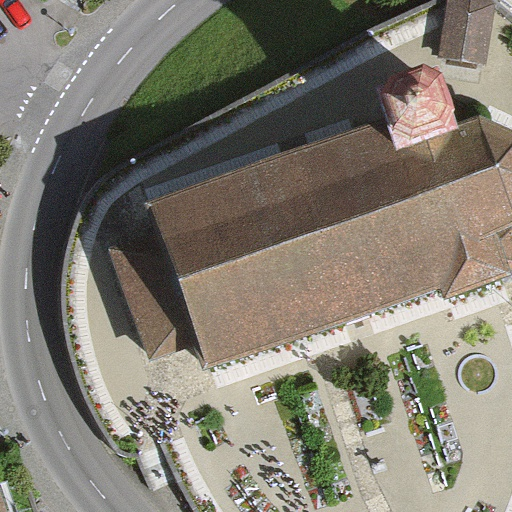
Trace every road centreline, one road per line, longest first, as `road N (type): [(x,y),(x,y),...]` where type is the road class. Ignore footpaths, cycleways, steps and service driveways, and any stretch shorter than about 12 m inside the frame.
road 1 (tertiary): [(93,102),(37,220),(21,323),(52,423),(118,511)]
road 2 (tertiary): [(196,0),(93,102)]
